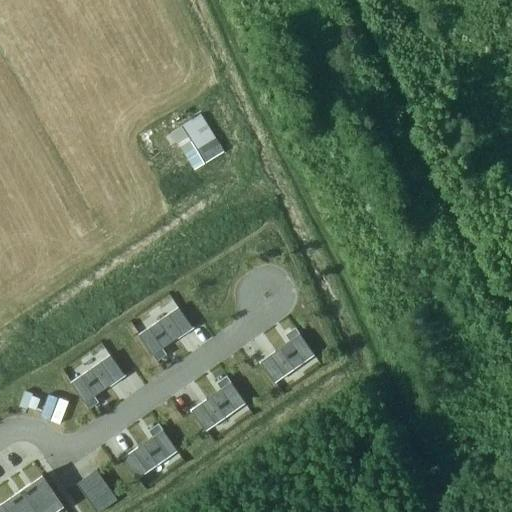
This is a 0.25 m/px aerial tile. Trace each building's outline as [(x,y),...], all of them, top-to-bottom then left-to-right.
[(201,114),(171,133),(195,170),(225,151),(201,114)] [(153,355),(163,348),(193,327),(179,307),(139,335),(153,355)] [(296,328),(286,335),(291,341),(300,334),(296,328)] [(315,354),(300,334),(261,362),(275,382),(315,354)] [(163,348),(153,355),(157,361),(167,354),(163,348)] [(85,403),(95,396),(126,375),(111,355),(71,383),(85,403)] [(228,376),(218,383),(222,389),(232,382),(228,376)] [(246,402),(232,382),(222,389),(192,410),(206,430),(246,402)] [(95,396),(85,403),(89,409),(99,402),(95,396)] [(159,424),(149,431),(154,437),(163,430),(159,424)] [(178,450),(163,430),(124,458),(138,478),(178,450)] [(105,480),(98,470),(78,483),(97,511),(100,511),(118,500),(111,489),(105,480)] [(43,475),(23,489),(39,511),(53,511),(64,505),(43,475)] [(9,511),(39,511),(23,489),(3,503),(9,511)] [(0,511),(9,511),(3,503),(0,504),(0,511)]
